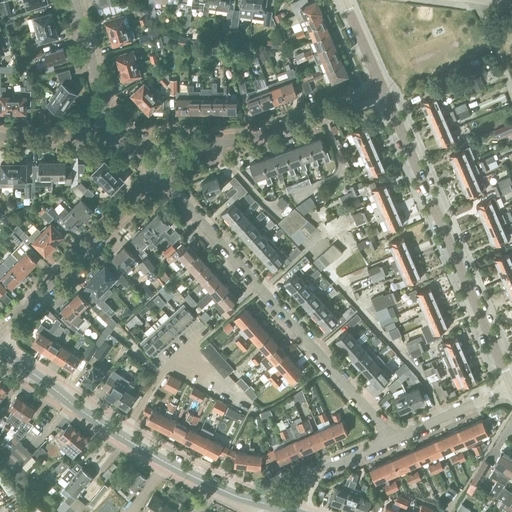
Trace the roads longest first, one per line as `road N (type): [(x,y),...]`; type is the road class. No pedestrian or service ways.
road 1 (residential): [(158,177),(391,439)]
road 2 (tertiary): [(291,511),(199,480),(0,352)]
road 3 (residential): [(511,388),(381,90)]
road 4 (residential): [(0,338),(158,177)]
road 5 (residential): [(247,140),(381,90)]
road 6 (residential): [(112,136),(74,0)]
road 7 (residential): [(391,439),(511,388)]
road 8 (residential): [(291,511),(315,473),(391,439)]
road 9 (residential): [(247,140),(124,136)]
